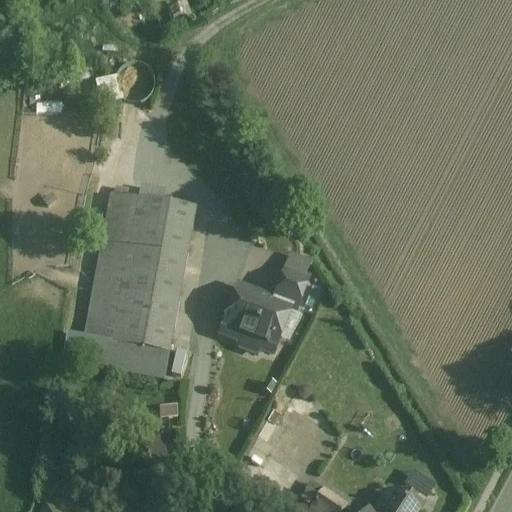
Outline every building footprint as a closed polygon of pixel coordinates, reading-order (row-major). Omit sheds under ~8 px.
[(127,74),(128,93),(150,92),(149,72),(127,74)] [(196,210),(113,195),(86,338),(169,353),(196,210)] [(286,271),(274,302),(291,308),(290,310),(296,312),(308,279),(286,271)] [(274,302),(239,288),(221,332),(273,352),(290,310),(291,308),(274,302)] [(171,371),(182,373),(186,351),(174,349),(171,371)] [(161,405),(162,417),(180,416),(180,404),(161,405)] [(323,493),(310,511),(343,511),(346,508),(323,493)] [(418,511),(420,509),(398,494),(386,511),(418,511)] [(44,511),(86,511),(48,499),(44,511)]
